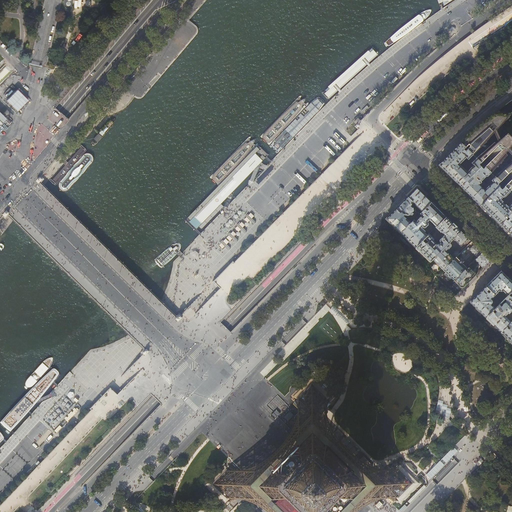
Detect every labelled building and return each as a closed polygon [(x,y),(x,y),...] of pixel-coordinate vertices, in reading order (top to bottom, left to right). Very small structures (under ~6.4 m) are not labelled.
[(62,0),(61,8),(63,8),(64,9),(66,10),(69,11),(70,11),(71,10),(72,0),(62,0)] [(480,147),(509,115),(501,114),(498,114),(496,114),(482,123),(471,133),(461,142),(462,142),(461,143),(465,148),(468,145),(470,146),(467,149),(468,150),(472,155),(480,147)] [(511,159),(510,161),(511,162),(506,167),(500,162),(507,155),(505,153),(511,144),(511,138),(507,133),(496,144),(494,142),(476,159),(477,159),(480,163),(481,163),(484,160),(488,164),(485,167),(491,173),(497,166),(502,170),(495,177),(500,182),(503,179),(507,184),(504,187),(510,192),(511,189),(511,159)] [(471,163),(473,165),(466,172),(459,164),(465,158),(468,160),(472,155),(468,150),(467,149),(465,152),(463,150),(465,148),(461,143),(460,143),(457,147),(451,153),(444,159),(438,165),(450,177),(461,187),(481,167),(479,165),(480,163),(477,159),(476,159),(476,158),(471,163)] [(256,146),(185,221),(195,230),(196,229),(232,192),(258,165),(266,157),(267,156),(256,146)] [(482,165),(481,167),(461,187),(466,193),(472,198),(482,188),(479,185),(481,183),(480,182),(485,176),(487,177),(489,174),(491,176),(493,175),(491,173),(485,167),(482,165)] [(493,175),(491,176),(493,179),(491,181),(493,182),(485,191),(482,188),(472,198),(476,202),(480,206),(502,184),(500,182),(495,177),(493,175)] [(504,197),(510,192),(504,187),(504,186),(502,184),(480,206),(488,215),(499,225),(506,218),(508,216),(511,212),(511,201),(506,207),(499,200),(502,197),(504,197)] [(419,186),(417,187),(426,196),(427,194),(419,186)] [(431,202),(426,196),(417,187),(413,191),(407,197),(412,201),(422,211),(431,202)] [(412,201),(407,197),(402,203),(396,209),(400,213),(401,212),(404,214),(407,215),(408,215),(410,215),(413,211),(413,208),(411,206),(412,205),(410,203),(412,201)] [(439,210),(431,202),(422,211),(418,215),(412,222),(401,233),(415,248),(415,247),(421,241),(424,238),(427,235),(424,232),(425,232),(425,231),(425,230),(424,230),(422,228),(421,228),(422,226),(423,227),(425,227),(428,225),(428,223),(427,222),(428,220),(429,220),(436,227),(446,216),(439,210)] [(400,213),(396,209),(391,214),(386,219),(401,233),(412,222),(408,219),(408,220),(403,216),(404,214),(401,212),(400,213)] [(511,212),(508,216),(510,218),(508,220),(506,218),(499,225),(510,236),(511,238),(511,212)] [(454,224),(446,216),(436,227),(435,227),(441,232),(444,235),(445,236),(444,237),(443,238),(442,237),(439,240),(439,241),(439,242),(438,243),(436,244),(433,241),(434,240),(433,239),(428,234),(427,235),(424,238),(426,240),(426,242),(424,244),(421,241),(415,247),(430,262),(432,259),(449,242),(453,239),(461,231),(454,224)] [(466,236),(461,231),(453,239),(461,246),(469,239),(466,236)] [(451,245),(449,242),(432,259),(443,270),(456,257),(457,256),(455,255),(453,255),(452,255),(451,256),(445,250),(446,250),(448,249),(451,247),(451,245)] [(477,258),(482,252),(479,248),(474,244),(469,250),(477,258)] [(486,256),(482,252),(477,258),(469,267),(454,281),(462,288),(490,260),(486,256)] [(458,259),(456,257),(443,270),(454,281),(469,267),(467,267),(462,263),(463,262),(464,262),(464,261),(463,261),(461,259),(461,258),(460,258),(460,259),(459,258),(458,259)] [(501,271),(485,286),(495,295),(499,291),(500,291),(501,291),(502,291),(503,291),(504,293),(498,299),(501,302),(511,291),(511,281),(509,279),(501,271)] [(495,295),(485,286),(470,302),(486,318),(492,311),(494,309),(495,308),(492,305),(491,304),(491,303),(491,302),(491,301),(491,300),(491,299),(492,298),(495,295)] [(511,291),(501,302),(495,308),(494,309),(496,311),(494,313),(492,311),(486,318),(501,332),(511,321),(506,315),(507,313),(508,314),(511,310),(511,291)] [(495,308),(501,302),(498,299),(492,305),(495,308)] [(327,318),(319,326),(333,339),(337,334),(335,332),(339,329),(327,318)] [(511,321),(501,332),(511,343),(511,321)] [(336,366),(342,370),(348,361),(342,357),(336,366)] [(352,511),(353,511),(359,508),(365,504),(371,501),(376,499),(383,498),(389,497),(391,500),(392,498),(395,500),(394,501),(398,504),(399,503),(401,504),(422,483),(418,480),(412,474),(400,462),(399,464),(397,462),(394,465),(394,466),(392,467),(390,468),(386,469),(378,468),(368,464),(360,460),(352,455),(348,451),(340,442),(336,437),(333,431),(330,424),(328,419),(327,412),(326,409),(327,408),(331,404),(330,402),(333,399),(331,397),(333,396),(312,375),(302,384),(301,385),(291,396),(293,397),(291,399),(294,402),(295,401),(295,402),(294,403),(296,405),(297,406),(298,407),(298,408),(296,418),(295,423),(293,427),(289,434),(286,440),(283,444),(276,451),(270,456),(265,459),(259,463),(252,466),(247,468),(241,469),(235,469),(231,466),(227,463),(226,465),(224,463),(203,485),(225,505),(226,504),(227,505),(231,502),(234,500),(236,499),(239,498),(242,499),(247,499),(256,503),(264,507),(270,511),(352,511)] [(220,430),(227,437),(245,420),(238,413),(220,430)] [(287,416),(286,415),(280,421),(281,422),(283,423),(289,417),(287,416)]
